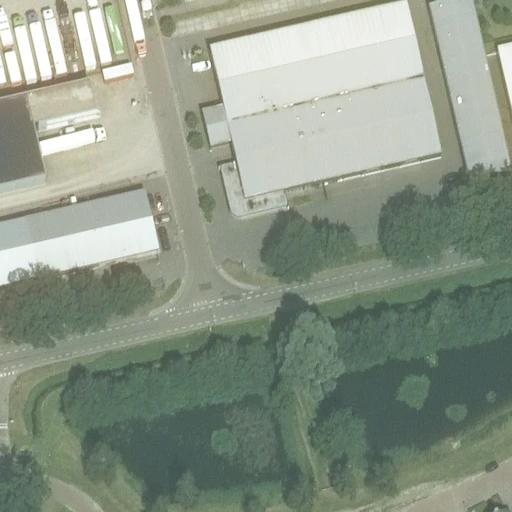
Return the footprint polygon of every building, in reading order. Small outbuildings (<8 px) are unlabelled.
[(484,58),(471,1),(427,11),(468,188),(511,178),(484,58)] [(406,10),(209,55),(223,114),(202,119),(209,150),(230,145),(235,166),(222,169),(232,213),(240,218),(287,207),(284,195),(440,159),(406,10)] [(104,14),(91,16),(99,69),(112,67),(104,14)] [(44,27),(58,80),(85,73),(72,20),(44,27)] [(11,34),(1,37),(11,72),(21,69),(11,34)] [(511,51),(496,55),(511,124),(511,51)] [(34,135),(97,120),(90,90),(0,110),(0,197),(46,186),(34,135)] [(133,200),(0,230),(0,291),(156,256),(143,198),(133,200)]
